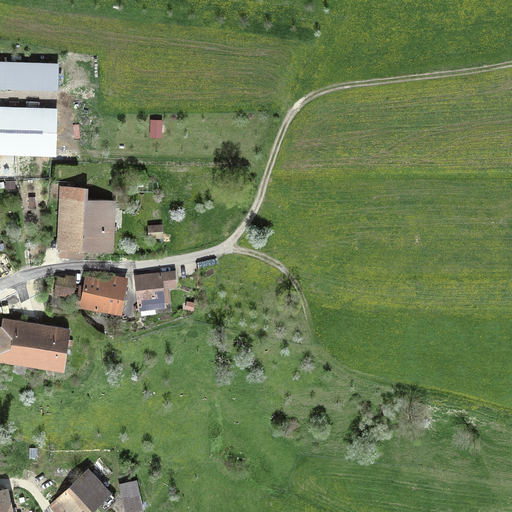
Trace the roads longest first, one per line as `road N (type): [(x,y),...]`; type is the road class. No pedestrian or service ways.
road 1 (track): [(220,249),(250,216),(285,124),(308,97),(332,86),(511,61)]
road 2 (track): [(220,249),(282,267),(320,347),(342,365),(511,411)]
